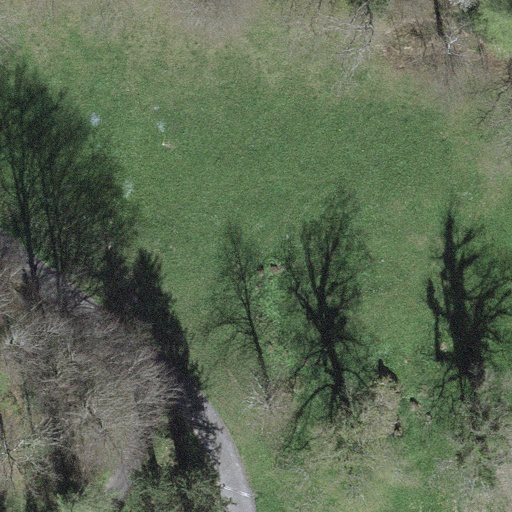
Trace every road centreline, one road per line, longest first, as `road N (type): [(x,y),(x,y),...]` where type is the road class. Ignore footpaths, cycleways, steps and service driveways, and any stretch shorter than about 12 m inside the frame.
road 1 (track): [(241,511),(231,458),(205,406),(164,365),(0,243)]
road 2 (track): [(110,511),(129,470),(135,412),(164,365)]
